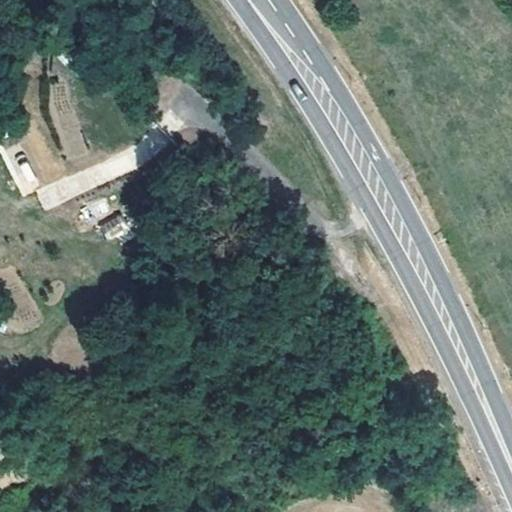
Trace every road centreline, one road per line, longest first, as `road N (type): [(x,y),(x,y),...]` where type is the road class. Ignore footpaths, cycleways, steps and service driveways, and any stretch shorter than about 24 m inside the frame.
road 1 (secondary): [(511,467),(385,204),(258,0)]
road 2 (track): [(162,131),(208,88),(286,44)]
